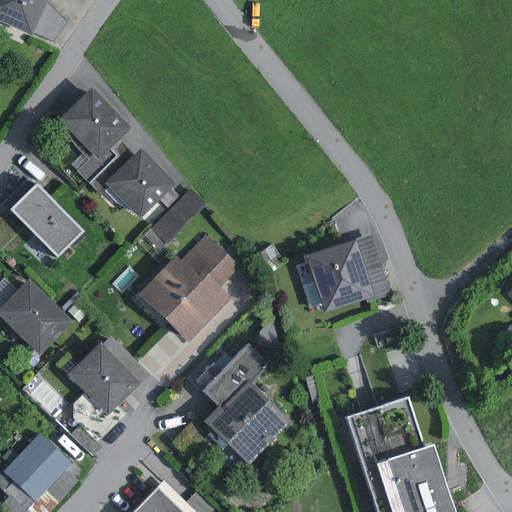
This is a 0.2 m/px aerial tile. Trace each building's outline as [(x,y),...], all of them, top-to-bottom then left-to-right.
[(0,0),(0,19),(36,34),(37,30),(49,0),(0,0)] [(71,19),(53,0),(49,0),(37,30),(60,39),(71,19)] [(83,169),(94,181),(129,147),(118,136),(131,124),(94,87),(64,116),(100,153),(83,169)] [(138,157),(129,147),(94,181),(105,192),(114,183),(143,213),(160,197),(172,210),(155,226),(170,241),(210,202),(195,186),(186,196),(173,184),(176,181),(145,150),(138,157)] [(86,229),(34,177),(3,208),(25,230),(30,224),(61,254),(86,229)] [(353,241),(311,255),(327,306),(370,293),(372,300),(395,293),(375,231),(352,238),(353,241)] [(177,256),(143,292),(191,337),(230,296),(221,287),(228,279),(241,265),(210,237),(185,264),(177,256)] [(26,286),(0,259),(0,307),(42,349),(71,320),(32,281),(26,286)] [(250,343),(271,363),(286,347),(275,317),(250,343)] [(129,412),(119,402),(140,381),(102,342),(72,372),(99,400),(82,416),(102,438),(129,412)] [(241,395),(252,383),(271,363),(250,343),(206,390),(213,396),(222,404),(235,390),(241,395)] [(235,390),(222,404),(208,419),(253,461),(292,420),(252,383),(241,395),(235,390)] [(362,411),(342,418),(371,511),(459,511),(453,492),(451,485),(448,476),(437,441),(428,444),(412,395),(382,405),(372,408),(362,411)] [(2,480),(17,494),(0,511),(28,511),(32,508),(36,511),(53,511),(90,473),(45,433),(2,480)] [(160,484),(133,511),(187,511),(188,511),(160,484)]
